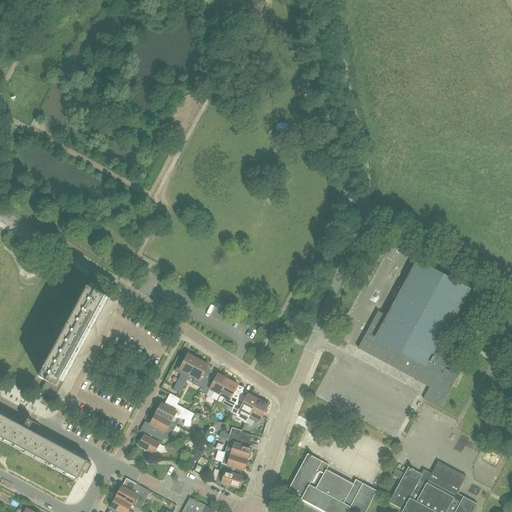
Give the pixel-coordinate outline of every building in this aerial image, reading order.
[(286,131),(277,133),(279,145),(287,144),(286,131)] [(457,376),(445,369),(454,353),(439,345),(450,326),(469,290),(417,262),(387,317),(378,312),(362,340),(358,348),(430,387),(423,399),(425,400),(440,408),(457,376)] [(43,372),(42,371),(39,376),(40,377),(40,378),(57,387),(61,381),(63,382),(108,299),(106,298),(106,297),(88,288),(43,372)] [(190,375),(198,359),(197,357),(194,355),(192,356),(188,354),(182,365),(179,364),(175,372),(181,375),(173,390),(180,394),(190,375)] [(209,365),(205,363),(204,361),(201,359),(199,360),(198,359),(190,375),(195,378),(192,384),(203,389),(206,382),(207,382),(208,379),(203,376),(209,365)] [(220,395),(228,380),(228,379),(227,377),(224,375),(222,376),(218,374),(212,385),(207,382),(206,382),(203,389),(201,392),(212,398),(214,393),(220,395)] [(233,396),(239,385),(235,383),(234,381),(231,379),(229,380),(228,380),(220,395),(225,398),(222,404),(233,409),(236,402),(238,399),(233,396)] [(177,405),(180,399),(170,394),(167,400),(171,402),(177,405)] [(250,416),(258,400),(258,399),(257,397),(254,396),(252,396),(248,394),(242,405),(236,402),(233,409),(231,412),(247,421),(250,416)] [(260,421),(269,405),(265,403),(264,401),(261,399),(259,400),(258,400),(250,416),(248,419),(257,423),(260,421)] [(194,414),(177,405),(171,402),(168,407),(161,404),(159,407),(157,408),(155,411),(156,413),(156,414),(171,423),(174,417),(176,418),(191,421),(194,414)] [(78,479),(79,477),(87,462),(87,461),(32,432),(34,429),(30,427),(33,422),(28,420),(26,425),(24,428),(0,414),(0,437),(5,440),(15,446),(78,479)] [(176,425),(171,423),(156,414),(155,415),(153,415),(151,418),(152,421),(150,424),(157,428),(154,433),(164,439),(167,441),(176,425)] [(241,439),(250,442),(252,435),(241,432),(239,438),(241,439)] [(161,445),(164,439),(154,433),(151,439),(144,435),(142,439),(140,440),(138,443),(139,445),(138,446),(154,455),(160,444),(161,445)] [(239,438),(230,435),(227,447),(225,452),(231,454),(248,460),(248,459),(250,458),(251,455),(250,453),(251,449),(239,445),(241,439),(239,438)] [(203,453),(198,450),(194,456),(192,460),(198,463),(203,453)] [(248,460),(231,454),(225,452),(219,470),(230,473),(232,467),(244,471),(246,467),(247,466),(249,462),(248,460)] [(366,511),(377,491),(367,486),(356,480),(353,485),(326,470),(329,466),(322,462),(308,454),(288,490),(302,497),(301,500),(323,511),(366,511)] [(87,462),(79,477),(82,479),(84,473),(87,474),(92,465),(87,462)] [(473,511),(478,505),(457,493),(465,478),(437,463),(430,476),(423,473),(422,475),(408,467),(389,503),(405,511),(473,511)] [(403,473),(396,469),(395,472),(393,476),(398,479),(400,479),(403,473)] [(242,477),(230,473),(219,470),(215,484),(220,487),(221,483),(239,488),(240,484),(242,483),(243,480),(242,478),(242,477)] [(116,497),(132,505),(137,495),(143,498),(146,492),(136,487),(133,493),(122,487),(120,490),(118,491),(116,494),(116,496),(116,497)] [(131,511),(129,511),(132,505),(116,497),(114,498),(112,501),(113,503),(110,507),(119,511),(131,511)] [(182,511),(201,511),(205,505),(190,498),(182,511)]
